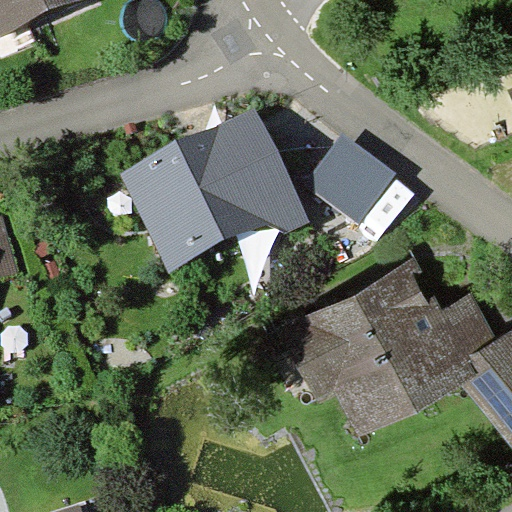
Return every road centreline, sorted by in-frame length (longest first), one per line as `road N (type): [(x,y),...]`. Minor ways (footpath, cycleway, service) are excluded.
road 1 (residential): [(267,42),(511,231)]
road 2 (residential): [(267,42),(192,81),(0,137)]
